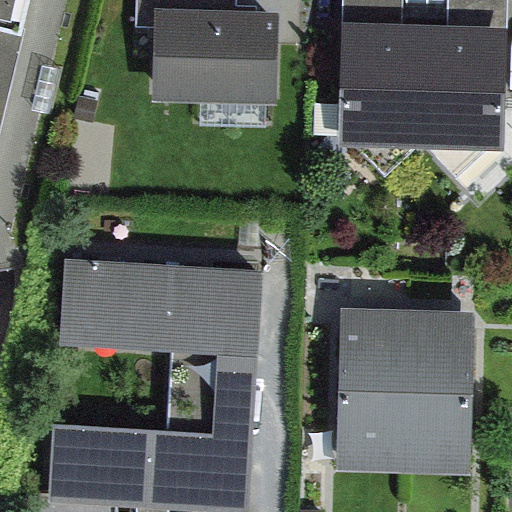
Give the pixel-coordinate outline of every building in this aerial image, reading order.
[(26,0),(0,0),(0,22),(20,27),(26,0)] [(271,21),(160,19),(159,96),(269,99),(271,21)] [(425,34),(350,31),(346,138),(422,140),(425,34)] [(501,36),(425,34),(422,140),(497,143),(501,36)] [(255,275),(72,265),(68,340),(177,346),(172,433),(63,427),(59,496),(242,507),(255,275)] [(342,465),(404,467),(409,319),(347,317),(342,465)] [(404,467),(461,469),(466,321),(409,319),(404,467)]
